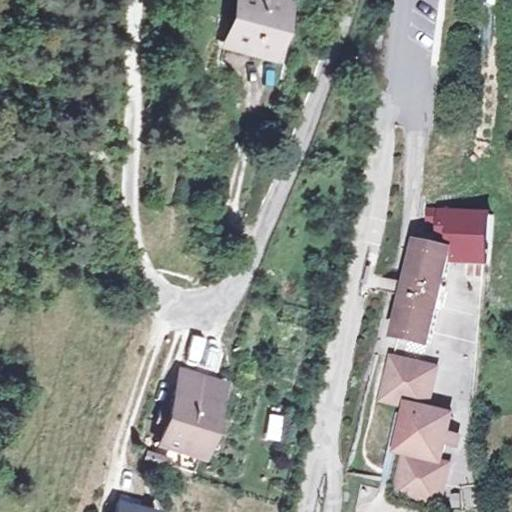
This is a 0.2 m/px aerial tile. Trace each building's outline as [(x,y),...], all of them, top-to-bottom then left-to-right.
[(220,0),(211,29),(264,43),(278,0),(220,0)] [(396,28),(386,28),(385,41),(395,41),(396,28)] [(507,260),(511,219),(511,205),(446,201),(444,215),(456,215),(455,229),(451,228),(448,242),(468,247),(466,255),(507,260)] [(397,202),(394,214),(398,215),(396,231),(406,233),(411,203),(397,202)] [(463,264),(466,255),(468,247),(448,242),(431,237),(418,283),(407,326),(444,337),(463,264)] [(450,361),(403,349),(392,391),(417,398),(406,445),(413,447),(426,450),(439,403),(450,361)] [(175,358),(169,376),(178,380),(184,362),(175,358)] [(157,409),(151,426),(168,432),(162,448),(182,456),(187,439),(191,429),(211,370),(184,362),(178,380),(169,376),(162,396),(155,393),(149,407),(157,409)] [(463,409),(439,403),(426,450),(450,456),(463,409)] [(269,439),(273,412),(260,410),(256,437),(269,439)] [(139,434),(136,442),(154,449),(157,441),(139,434)] [(451,500),(461,459),(450,456),(426,450),(413,447),(402,488),(420,492),(451,500)] [(104,492),(97,511),(137,511),(140,503),(104,492)]
